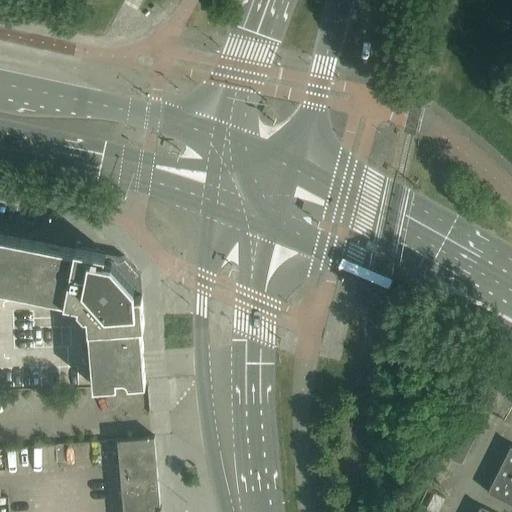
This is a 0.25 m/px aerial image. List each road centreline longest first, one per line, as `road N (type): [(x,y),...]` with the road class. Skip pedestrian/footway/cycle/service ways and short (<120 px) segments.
road 1 (tertiary): [(210,201),(202,347),(226,511)]
road 2 (tertiary): [(259,511),(256,312),(273,224)]
road 3 (secondary): [(273,224),(511,340)]
road 4 (secondary): [(511,287),(288,166)]
road 5 (secondary): [(219,138),(0,85)]
road 6 (secondary): [(0,147),(210,201)]
road 7 (secondary): [(288,166),(341,0)]
road 8 (secondary): [(269,0),(219,138)]
